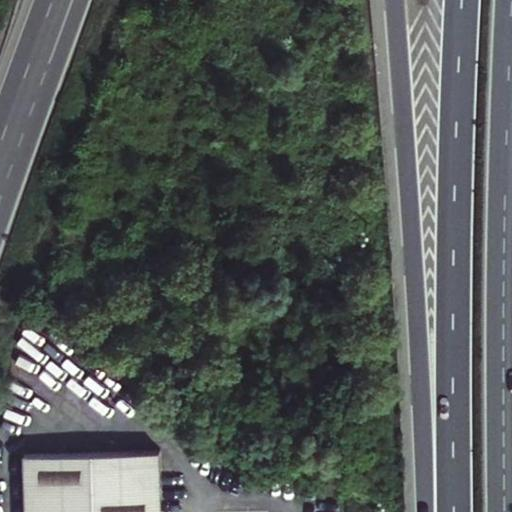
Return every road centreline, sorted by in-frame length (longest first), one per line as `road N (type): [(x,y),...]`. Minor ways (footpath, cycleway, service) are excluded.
road 1 (trunk): [(394,0),(427,511)]
road 2 (trunk): [(461,0),(453,511)]
road 3 (trunk): [(503,511),(511,0)]
road 4 (motorway): [(81,0),(0,174)]
road 5 (motorway): [(51,0),(0,168)]
